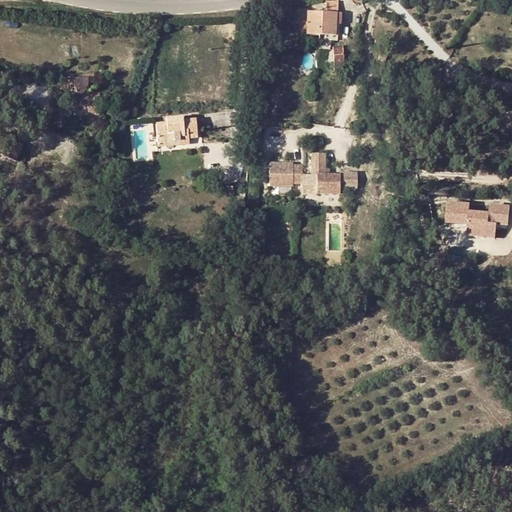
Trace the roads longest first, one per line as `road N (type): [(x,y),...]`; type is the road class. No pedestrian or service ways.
road 1 (residential): [(377,0),(366,44),(374,104),(417,198)]
road 2 (tertiary): [(85,0),(235,0)]
